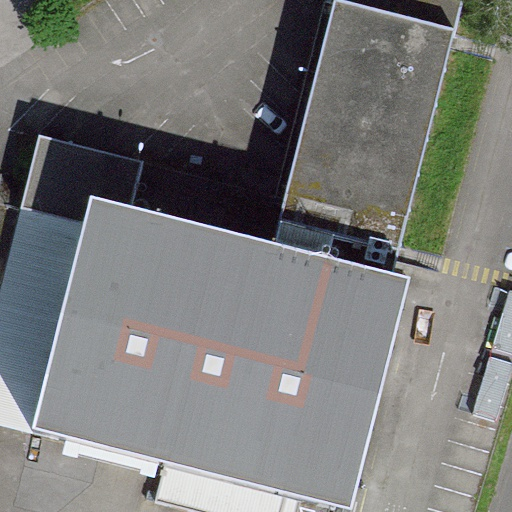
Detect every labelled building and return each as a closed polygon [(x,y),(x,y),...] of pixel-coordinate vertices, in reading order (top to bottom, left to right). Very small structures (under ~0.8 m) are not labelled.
[(285,262),(399,291),(406,255),(459,45),(470,0),(347,0),(299,205),(285,262)] [(285,262),(299,205),(42,140),(25,211),(98,228),(101,215),(285,262)] [(0,425),(45,436),(98,228),(25,211),(16,208),(0,273),(0,425)] [(362,511),(417,296),(399,291),(285,262),(101,215),(98,228),(45,436),(173,468),(164,505),(192,511),(278,511),(282,498),(296,501),(293,511),(308,511),(311,503),(346,511),(362,511)] [(474,511),(511,381),(511,367),(438,346),(390,511),(474,511)] [(293,511),(296,501),(282,498),(278,511),(293,511)]
